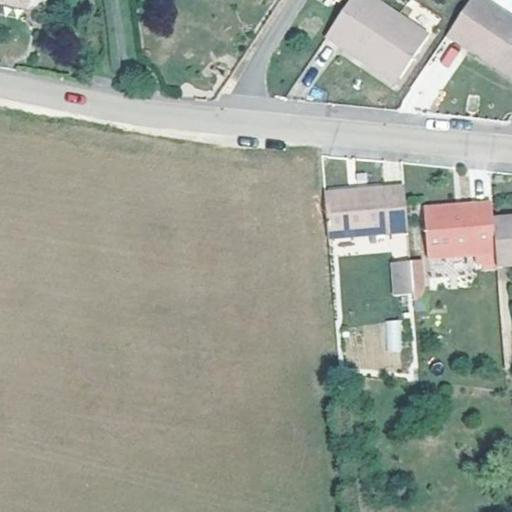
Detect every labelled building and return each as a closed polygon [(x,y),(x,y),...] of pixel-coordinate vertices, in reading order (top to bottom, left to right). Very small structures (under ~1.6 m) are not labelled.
[(374,3),(370,0),(351,0),(325,39),(343,51),(348,44),(400,79),(428,40),(374,3)] [(465,38),(511,71),(511,21),(490,7),(480,0),(470,0),(447,34),(461,44),(465,38)] [(511,71),(465,38),(461,44),(511,78),(511,71)] [(348,44),(343,51),(396,86),(400,79),(348,44)] [(438,55),(446,67),(462,57),(453,45),(438,55)] [(399,222),(394,176),(314,182),(319,228),(399,222)] [(438,204),(462,202),(462,195),(438,197),(438,204)] [(438,204),(438,197),(415,199),(418,249),(452,246),(453,260),(467,259),(462,202),(438,204)] [(511,208),(483,210),(486,258),(511,256),(511,208)] [(413,251),(401,252),(404,285),(404,292),(416,292),(413,251)] [(386,286),(404,285),(401,252),(384,252),(386,286)] [(401,351),(401,320),(386,320),(386,351),(401,351)]
